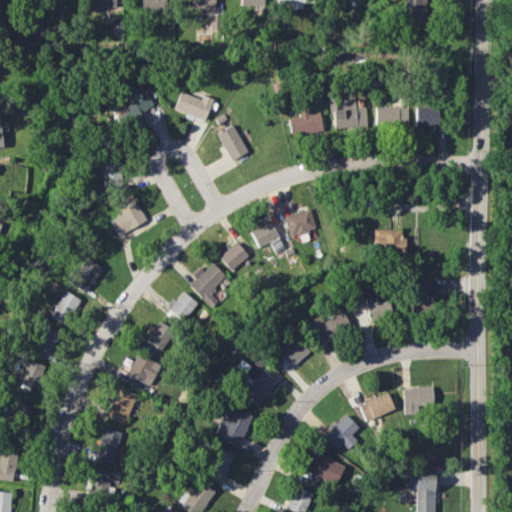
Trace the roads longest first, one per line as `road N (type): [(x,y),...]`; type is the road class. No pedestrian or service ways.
road 1 (residential): [(52,511),(66,428),(87,371),(133,293),(196,228),(250,195),(309,174),(479,167)]
road 2 (residential): [(475,511),(482,0)]
road 3 (residential): [(240,511),(284,428),(334,378),(398,353),(477,352)]
road 4 (residential): [(222,210),(195,164),(182,151),(164,151),(159,169),(196,228)]
